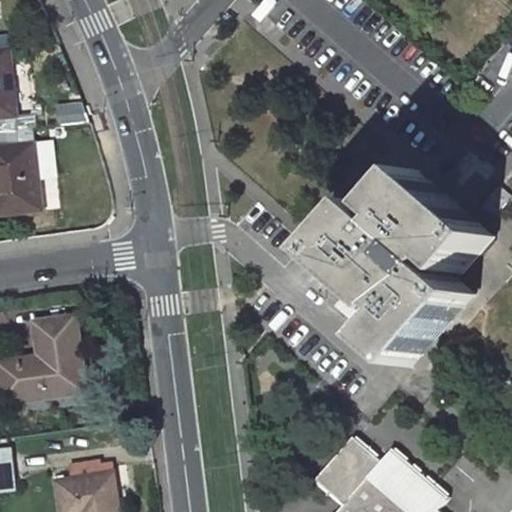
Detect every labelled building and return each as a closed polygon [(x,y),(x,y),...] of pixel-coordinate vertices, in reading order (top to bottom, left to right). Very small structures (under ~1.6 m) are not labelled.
[(0,104),(14,103),(6,36),(0,36),(0,104)] [(14,103),(0,104),(0,119),(15,118),(14,103)] [(15,118),(0,119),(0,134),(17,132),(15,118)] [(0,134),(0,201),(38,197),(30,131),(17,132),(0,134)] [(499,239),(418,170),(385,209),(400,222),(395,227),(368,204),(323,257),(393,317),(397,313),(402,318),(378,346),(412,375),(478,299),(445,270),(449,265),(465,278),(499,239)] [(8,406),(97,393),(85,311),(38,317),(44,364),(21,367),(19,356),(1,358),(5,383),(8,406)] [(450,511),(446,508),(458,495),(438,478),(401,446),(390,459),(362,434),(321,479),(349,504),(342,511),(450,511)] [(0,448),(0,492),(23,491),(22,477),(20,446),(0,448)] [(126,511),(119,471),(64,480),(69,511),(85,511),(88,511),(87,511),(126,511)]
